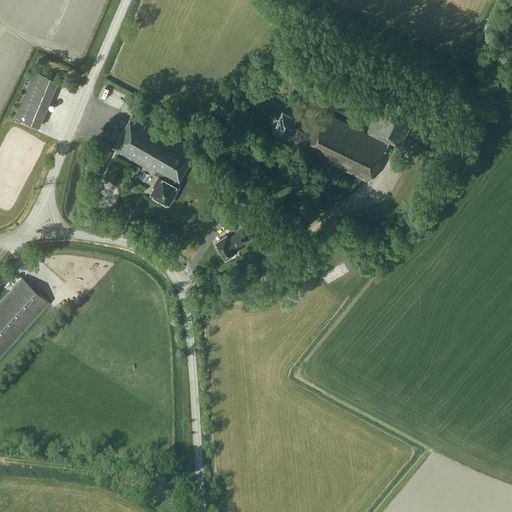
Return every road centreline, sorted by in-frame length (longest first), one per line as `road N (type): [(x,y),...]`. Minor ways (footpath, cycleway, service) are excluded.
road 1 (unclassified): [(202,511),(186,308),(157,262),(125,243),(73,234)]
road 2 (tertiary): [(48,189),(125,0)]
